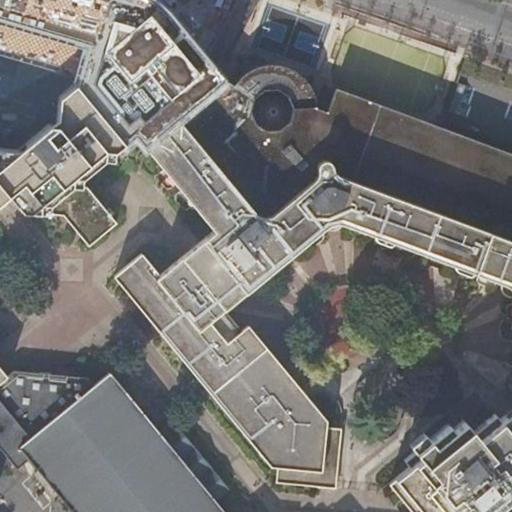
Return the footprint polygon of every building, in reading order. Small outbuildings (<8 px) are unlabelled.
[(0,0),(0,98),(2,99),(60,66),(73,83),(121,142),(131,134),(138,141),(139,140),(219,79),(220,78),(188,40),(159,3),(154,0),(0,0)] [(221,81),(219,79),(139,140),(143,147),(213,233),(201,244),(187,255),(160,278),(142,257),(114,279),(272,470),(280,472),(278,487),(338,492),(344,431),(330,430),(330,424),(250,327),(242,333),(225,312),(230,308),(244,296),(323,230),(325,228),(327,228),(330,226),(333,226),(337,225),(340,226),(344,227),(497,282),(499,283),(503,285),(506,287),(509,290),(511,294),(511,414),(503,422),(497,415),(474,434),(465,423),(455,432),(449,426),(431,441),(426,436),(412,448),(416,453),(406,463),(411,470),(391,487),(412,511),(493,511),(511,496),(511,153),(337,88),(328,113),(317,110),(317,105),(315,97),(312,90),(308,83),(302,77),(296,72),(289,69),(281,66),(273,65),(266,65),(258,67),(250,70),(244,75),(238,80),(233,86),(223,80),(221,81)] [(121,142),(73,83),(57,95),(57,97),(56,119),(55,124),(50,123),(34,136),(16,150),(0,148),(0,187),(5,193),(9,198),(11,197),(15,203),(20,209),(29,210),(39,202),(48,203),(51,201),(62,214),(87,245),(112,223),(80,185),(71,184),(72,175),(81,176),(102,158),(101,149),(111,151),(121,142)] [(83,182),(82,183),(80,185),(112,223),(115,221),(83,182)] [(0,196),(5,193),(0,187),(0,382),(15,370),(13,370),(7,375),(0,367),(0,196)] [(44,212),(62,214),(51,201),(48,203),(39,202),(29,210),(44,212)] [(224,511),(215,500),(229,488),(176,424),(162,435),(109,371),(94,384),(88,378),(15,370),(0,382),(0,448),(16,468),(28,458),(72,511),(224,511)]
